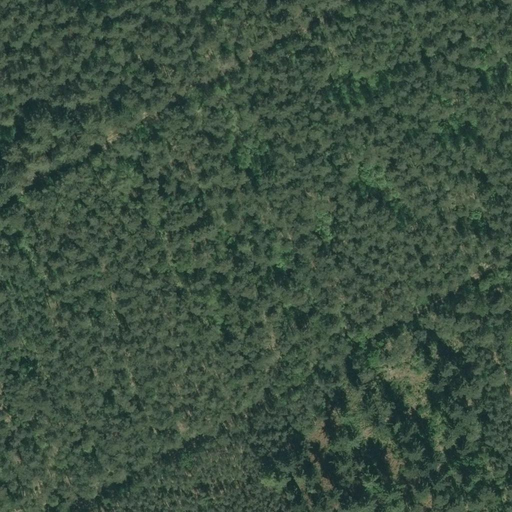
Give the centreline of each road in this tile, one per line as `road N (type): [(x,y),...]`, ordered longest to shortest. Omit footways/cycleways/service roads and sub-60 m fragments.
road 1 (track): [(75,511),(511,254)]
road 2 (track): [(0,196),(340,0)]
